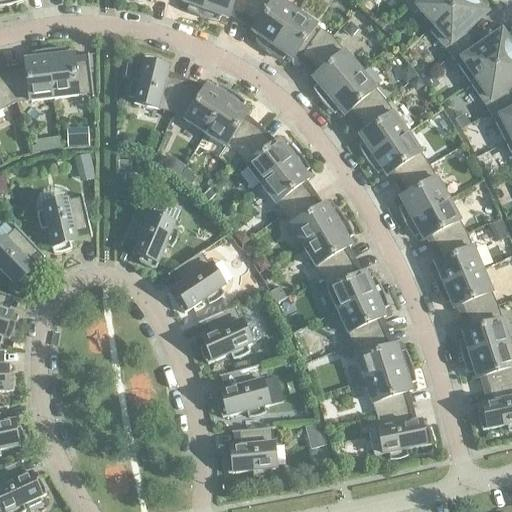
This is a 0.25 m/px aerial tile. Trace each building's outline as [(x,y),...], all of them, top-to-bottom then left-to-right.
[(10,7),(8,0),(0,0),(0,8),(5,8),(10,7)] [(183,0),(183,4),(189,6),(187,12),(191,14),(195,16),(199,18),(202,19),(209,0),(183,0)] [(209,0),(202,19),(206,21),(212,22),(219,23),(221,18),(228,20),(231,12),(245,17),(242,21),(243,22),(254,0),(209,0)] [(254,0),(243,22),(244,22),(246,17),(258,26),(253,34),(259,38),(255,43),(258,45),(261,48),(264,51),(268,54),(297,13),(278,0),(254,0)] [(412,0),(406,7),(414,15),(420,9),(435,26),(465,0),(412,0)] [(481,9),(472,0),(465,0),(435,26),(429,32),(444,49),(451,58),(472,41),(465,32),(484,16),(479,11),(481,9)] [(316,27),(297,13),(268,54),(271,56),(276,59),(283,62),(286,57),(292,61),(297,54),(310,62),(306,66),(307,67),(332,39),(316,27)] [(351,23),(345,30),(350,35),(353,35),(358,29),(351,23)] [(480,51),(472,41),(451,58),(458,67),(471,86),(511,57),(511,50),(505,41),(504,42),(500,37),(480,51)] [(345,54),(332,39),(307,67),(311,63),(320,75),(313,81),(318,86),(313,90),(316,95),(317,97),(320,101),(323,104),(361,72),(345,54)] [(52,51),(49,51),(55,100),(78,98),(78,97),(92,95),(93,98),(94,98),(89,56),(87,56),(88,63),(74,65),(73,56),(66,57),(65,51),(57,50),(52,51)] [(55,100),(49,51),(42,52),(37,53),(32,55),(33,61),(26,61),(27,71),(7,73),(7,70),(6,70),(16,105),(31,103),(55,100)] [(511,57),(471,86),(484,104),(490,114),(511,100),(511,99),(507,90),(511,86),(511,57)] [(159,111),(173,114),(187,81),(186,84),(167,79),(169,70),(162,68),(163,63),(160,61),(157,59),(153,58),(149,58),(145,58),(139,82),(133,81),(132,83),(131,86),(130,89),(129,92),(129,93),(129,96),(129,99),(135,101),(134,105),(159,111)] [(422,62),(413,69),(420,79),(429,72),(422,62)] [(123,64),(121,77),(129,79),(131,65),(123,64)] [(403,72),(403,78),(407,83),(417,76),(409,67),(403,72)] [(16,105),(6,70),(5,71),(6,73),(0,76),(0,112),(3,111),(16,105)] [(376,90),(361,72),(323,104),(326,108),(329,111),(333,114),(335,116),(339,112),(344,117),(351,112),(359,122),(355,125),(386,102),(376,91),(376,90)] [(430,75),(422,81),(427,88),(435,82),(430,75)] [(419,79),(412,84),(416,90),(419,90),(424,86),(419,79)] [(188,82),(187,81),(173,114),(185,122),(205,136),(233,94),(229,92),(224,89),(218,86),(214,91),(208,87),(203,95),(187,84),(188,82)] [(235,95),(233,94),(205,136),(225,149),(226,148),(238,156),(262,130),(260,132),(243,121),(248,113),(242,109),(246,104),(242,101),(239,98),(235,95)] [(511,100),(490,114),(496,124),(506,144),(511,141),(511,100)] [(394,115),(386,102),(355,125),(356,126),(360,122),(367,133),(360,138),(364,144),(359,148),(360,151),(362,155),(364,159),(367,162),(408,134),(394,115)] [(465,116),(457,120),(463,130),(471,125),(465,116)] [(263,130),(262,130),(238,156),(247,168),(261,187),(301,156),(298,153),(295,150),(292,146),(289,144),(284,148),(280,142),(273,148),(261,132),(263,130)] [(421,154),(408,134),(367,162),(369,166),(372,169),(375,173),(378,175),(383,172),(387,178),(394,173),(401,183),(397,186),(397,187),(430,167),(421,155),(421,154)] [(90,156),(76,159),(80,174),(94,170),(90,156)] [(303,160),(301,156),(261,187),(276,206),(284,216),(313,196),(311,197),(302,186),(309,180),(305,174),(310,171),(308,167),(306,164),(303,160)] [(131,162),(119,162),(119,175),(131,175),(131,162)] [(437,180),(430,167),(397,187),(398,187),(402,185),(408,196),(400,200),(404,207),(398,210),(399,212),(401,218),(403,221),(405,225),(449,201),(437,180)] [(210,190),(204,196),(209,202),(216,196),(210,190)] [(92,238),(83,196),(81,197),(82,199),(68,202),(43,208),(44,212),(38,214),(38,216),(38,218),(38,220),(38,223),(39,225),(40,227),(41,230),(42,232),(48,230),(54,255),(58,255),(62,254),(65,254),(67,253),(71,251),(72,251),(71,245),(78,243),(76,234),(89,231),(91,238),(92,238)] [(314,197),(313,196),(284,216),(291,227),(291,228),(303,248),(346,222),(344,220),(342,216),(339,212),(336,209),(331,212),(327,206),(319,210),(311,198),(314,197)] [(460,222),(449,201),(405,225),(407,229),(409,232),(413,237),(414,239),(420,236),(423,242),(431,238),(438,249),(433,252),(467,236),(460,222)] [(137,210),(124,240),(125,240),(138,246),(134,254),(141,257),(139,263),(140,264),(141,264),(141,265),(142,265),(142,266),(143,266),(144,266),(144,267),(145,267),(146,267),(146,268),(147,268),(148,268),(148,269),(149,269),(150,269),(151,269),(151,270),(152,270),(153,270),(154,270),(155,270),(156,270),(166,247),(171,250),(172,249),(172,248),(173,248),(173,247),(174,247),(174,246),(175,246),(175,245),(175,244),(176,244),(176,243),(176,242),(177,242),(177,241),(177,240),(177,239),(178,239),(178,238),(178,237),(178,236),(178,235),(179,235),(179,234),(179,233),(179,232),(173,230),(181,213),(157,202),(151,216),(138,211),(137,210)] [(0,227),(0,277),(3,274),(20,292),(23,291),(25,290),(28,287),(30,285),(31,283),(33,281),(34,279),(30,275),(35,270),(28,263),(38,253),(44,259),(44,258),(15,227),(14,228),(7,221),(0,227)] [(348,227),(346,222),(303,248),(316,269),(316,268),(323,280),(354,263),(351,264),(344,252),(352,247),(348,241),(353,237),(352,234),(350,231),(348,227)] [(242,234),(237,238),(243,246),(250,240),(246,235),(242,234)] [(473,250),(467,236),(433,252),(433,253),(438,250),(443,262),(435,266),(437,273),(432,275),(433,279),(434,283),(436,287),(437,291),(483,272),(473,249),(473,250)] [(221,291),(225,288),(210,267),(202,255),(204,254),(203,253),(168,276),(169,277),(175,273),(183,285),(175,290),(179,296),(174,299),(175,302),(176,304),(176,305),(178,308),(179,310),(181,312),(183,314),(185,315),(205,301),(209,306),(211,305),(214,304),(217,302),(219,301),(221,299),(223,297),(224,296),(221,291)] [(262,261),(256,265),(262,273),(270,268),(266,262),(262,261)] [(354,264),(354,263),(323,280),(328,292),(338,314),(383,293),(381,289),(379,285),(377,282),(375,278),(369,281),(366,274),(358,278),(352,265),(354,264)] [(492,294),(483,272),(437,291),(440,296),(441,300),(445,306),(451,303),(453,310),(462,306),(467,318),(462,320),(462,321),(498,308),(492,294)] [(281,289),(271,294),(277,304),(286,299),(281,289)] [(385,297),(383,293),(338,314),(348,335),(354,347),(387,334),(386,334),(384,335),(378,322),(386,318),(383,311),(389,309),(387,304),(386,300),(385,297)] [(15,324),(10,322),(12,315),(3,312),(8,298),(15,301),(15,300),(0,294),(0,338),(9,341),(10,340),(12,338),(12,336),(13,334),(14,332),(15,330),(15,326),(15,325),(15,324)] [(248,348),(252,346),(241,322),(235,310),(237,309),(237,307),(198,325),(198,326),(205,323),(211,336),(203,340),(206,346),(200,349),(200,351),(201,353),(201,355),(202,358),(203,359),(204,362),(206,364),(208,366),(231,356),(233,361),(237,360),(239,360),(242,359),(244,358),(247,356),(249,355),(250,353),(248,348)] [(502,322),(498,308),(462,321),(463,321),(467,320),(471,332),(462,335),(465,342),(459,343),(459,347),(460,351),(461,356),(462,360),(510,345),(503,322),(502,322)] [(387,335),(387,334),(354,347),(358,360),(357,360),(365,383),(412,367),(411,364),(409,359),(407,356),(405,352),(400,354),(397,347),(389,350),(384,336),(387,335)] [(511,351),(510,345),(462,360),(464,364),(465,367),(467,371),(469,375),(475,373),(477,380),(486,378),(489,390),(484,391),(485,392),(511,384),(511,351)] [(14,377),(13,375),(7,375),(7,368),(0,367),(0,353),(6,354),(6,352),(0,352),(0,393),(13,394),(14,391),(15,390),(15,387),(15,385),(15,382),(15,380),(14,377)] [(265,409),(269,407),(281,404),(275,379),(262,382),(258,369),(261,368),(260,367),(219,378),(220,379),(227,377),(230,391),(222,393),(223,400),(218,402),(217,404),(218,407),(218,409),(218,411),(219,413),(220,415),(221,418),(222,420),(247,413),(248,419),(252,419),(255,419),(257,418),(259,418),(262,417),(263,416),(266,414),(265,409)] [(413,370),(412,367),(365,383),(372,405),(373,405),(377,418),(411,409),(411,408),(408,409),(404,395),(412,392),(410,386),(416,384),(415,379),(414,376),(413,370)] [(511,384),(485,392),(485,393),(490,391),(492,404),(483,406),(485,413),(479,414),(479,417),(479,419),(479,421),(479,424),(480,425),(481,429),(483,432),(507,427),(509,433),(511,434),(511,433),(511,384)] [(21,429),(15,430),(13,423),(4,425),(1,411),(8,409),(8,408),(0,409),(0,458),(0,459),(1,458),(0,452),(25,447),(25,444),(25,443),(25,440),(24,438),(24,435),(23,433),(22,431),(21,429)] [(411,410),(411,409),(377,418),(379,431),(368,433),(374,459),(388,456),(390,461),(393,462),(395,462),(399,461),(402,460),(404,460),(405,459),(408,458),(407,452),(431,447),(432,445),(432,442),(431,439),(431,438),(431,435),(430,433),(429,431),(428,428),(422,430),(420,422),(411,424),(408,410),(411,410)] [(319,426),(306,429),(308,436),(321,432),(319,426)] [(272,471),(276,471),(273,445),(272,431),(274,431),(274,430),(232,434),(232,435),(239,434),(241,448),(232,449),(232,456),(226,457),(226,459),(225,462),(225,466),(226,469),(226,470),(227,472),(227,474),(228,475),(253,473),(253,479),(257,480),(260,480),(263,480),(266,479),(268,479),(270,478),(272,477),(272,471)] [(40,481),(39,479),(33,482),(30,475),(22,479),(16,466),(23,463),(22,462),(0,472),(0,511),(26,511),(24,507),(47,497),(47,495),(46,492),(45,490),(44,488),(43,485),(42,483),(40,481)]
